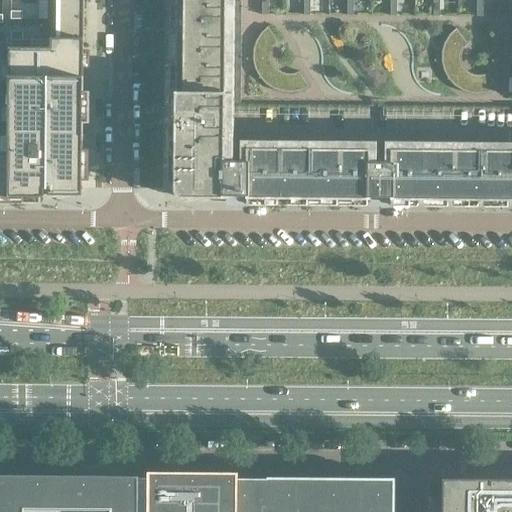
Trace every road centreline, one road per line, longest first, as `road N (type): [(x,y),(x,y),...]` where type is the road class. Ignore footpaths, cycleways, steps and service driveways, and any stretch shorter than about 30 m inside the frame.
road 1 (primary): [(511,347),(0,339)]
road 2 (primary): [(0,398),(511,401)]
road 3 (residential): [(0,457),(415,459)]
road 4 (residential): [(127,218),(511,222)]
road 5 (residential): [(122,0),(120,178),(127,218)]
road 6 (residential): [(0,217),(127,218)]
